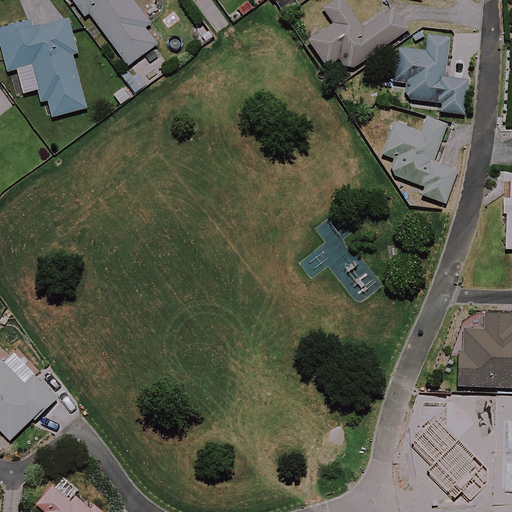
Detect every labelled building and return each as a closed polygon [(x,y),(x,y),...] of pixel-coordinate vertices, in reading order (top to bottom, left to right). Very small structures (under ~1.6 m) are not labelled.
[(73,0),(86,18),(91,15),(129,67),(162,43),(131,0),(73,0)] [(299,8),(293,0),(275,0),(286,17),(299,8)] [(362,27),(343,0),(341,0),(325,11),(335,26),(310,43),(328,69),(341,60),(351,74),(411,33),(398,14),(388,9),(362,27)] [(79,56),(69,18),(0,36),(0,37),(9,73),(18,71),(25,95),(40,92),(43,104),(50,102),(54,118),(88,109),(74,57),(79,56)] [(451,39),(430,36),(427,55),(398,51),(393,83),(408,85),(406,99),(442,104),(441,113),(466,117),(471,82),(446,79),(451,39)] [(448,127),(428,119),(422,135),(396,124),(384,156),(396,161),(391,175),(426,188),(423,196),(447,206),(460,173),(434,163),(448,127)] [(511,312),(486,312),(486,331),(466,330),(465,351),(461,351),(460,388),(511,389),(511,312)] [(5,363),(0,367),(0,429),(1,428),(12,441),(58,401),(37,377),(26,387),(5,363)] [(486,483),(486,497),(502,497),(502,504),(511,503),(511,412),(493,412),(493,423),(472,423),(472,483),(486,483)] [(73,504),(53,488),(38,506),(45,511),(104,511),(82,493),(73,504)]
